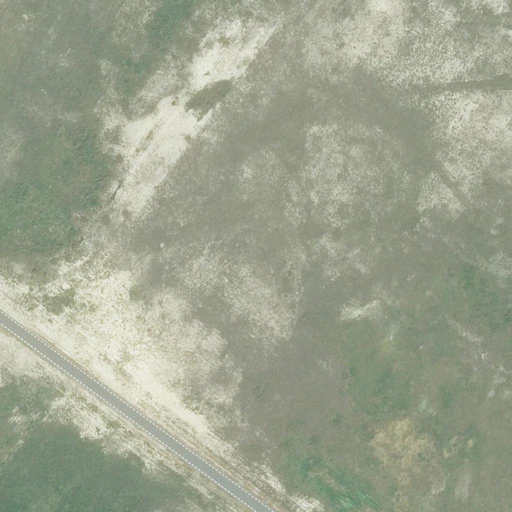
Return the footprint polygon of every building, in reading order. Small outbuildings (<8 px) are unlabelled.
[(44,273),(60,293),(193,95),(214,110),(224,96),(220,92),(208,83),(248,24),(234,6),(225,0),(152,0),(105,70),(99,66),(107,76),(83,110),(82,111),(73,125),(59,145),(48,154),(44,160),(35,167),(34,168),(25,175),(17,187),(18,188),(11,194),(0,209),(0,243),(1,245),(44,273)] [(432,65),(446,44),(428,32),(435,22),(423,14),(418,21),(397,7),(393,14),(405,21),(395,35),(410,45),(404,53),(414,59),(417,55),(432,65)] [(388,19),(386,26),(393,28),(395,21),(388,19)] [(359,33),(354,42),(368,50),(373,41),(359,33)] [(477,68),(470,71),(473,78),(480,74),(477,68)] [(486,75),(479,78),(482,84),(489,81),(486,75)] [(452,99),(451,91),(439,84),(432,96),(433,101),(441,106),(453,105),(454,117),(464,123),(469,122),(475,113),(468,110),(468,107),(464,105),(466,102),(459,103),(452,99)] [(469,127),(482,136),(501,109),(488,100),(469,127)] [(297,121),(306,127),(316,111),(307,105),(297,121)] [(402,119),(418,131),(425,121),(408,109),(402,119)] [(347,169),(357,176),(369,159),(359,152),(347,169)] [(415,163),(420,155),(416,152),(410,160),(415,163)] [(280,172),(284,164),(271,158),(272,156),(266,154),(262,164),(280,172)] [(333,163),(330,168),(339,174),(342,169),(333,163)] [(319,183),(329,192),(340,179),(330,170),(319,183)] [(510,223),(511,223),(511,199),(509,204),(509,194),(497,193),(497,187),(493,185),(488,192),(481,191),(489,197),(489,202),(495,207),(494,214),(495,213),(499,216),(505,207),(511,211),(510,223)] [(462,194),(446,215),(456,222),(472,202),(462,194)] [(188,223),(163,258),(171,263),(172,264),(181,271),(180,270),(215,295),(220,297),(222,292),(228,284),(204,267),(210,251),(202,246),(212,249),(221,238),(217,235),(217,233),(226,221),(230,211),(221,223),(220,225),(219,225),(202,213),(197,211),(196,212),(192,224),(188,223)] [(274,232),(297,249),(302,242),(279,225),(274,232)] [(381,240),(381,246),(393,245),(392,234),(387,235),(387,232),(378,233),(378,228),(371,229),(372,241),(381,240)] [(248,261),(291,287),(297,277),(315,288),(326,270),(265,233),(248,261)] [(160,257),(157,261),(166,268),(169,263),(160,257)] [(242,268),(219,301),(261,329),(273,311),(259,301),(269,286),(242,268)] [(352,296),(355,302),(361,298),(349,280),(335,289),(344,302),(352,296)] [(372,312),(384,321),(393,308),(380,300),(372,312)] [(323,336),(301,332),(303,324),(296,320),(286,338),(298,345),(292,354),(312,366),(314,362),(316,362),(332,372),(344,374),(347,370),(348,366),(357,350),(338,339),(344,340),(327,330),(323,336)] [(214,326),(222,333),(225,329),(217,323),(214,326)] [(402,497),(334,455),(366,402),(358,397),(319,461),(396,508),(402,497)] [(368,465),(388,430),(381,426),(361,460),(368,465)] [(80,458),(71,462),(76,471),(85,467),(80,458)] [(404,492),(417,511),(468,511),(456,502),(456,497),(448,491),(443,494),(425,480),(415,492),(408,487),(404,492)]
